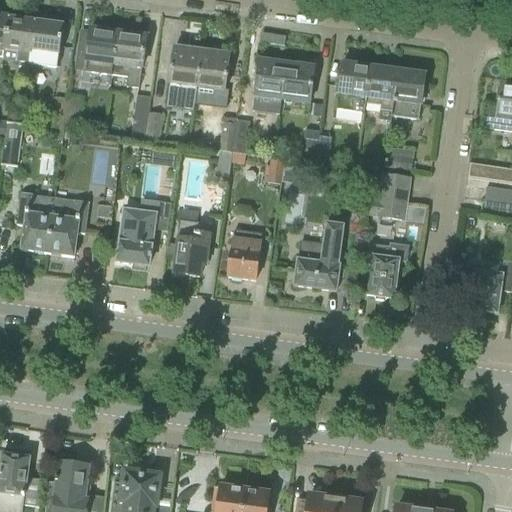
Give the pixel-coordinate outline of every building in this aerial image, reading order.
[(2,52),(1,58),(15,60),(15,63),(28,65),(34,23),(7,19),(2,52)] [(34,23),(28,65),(28,66),(55,70),(61,27),(34,23)] [(81,34),(77,64),(85,65),(84,73),(111,76),(117,34),(90,31),(89,35),(81,34)] [(117,34),(111,76),(127,78),(125,89),(138,91),(145,38),(117,34)] [(167,96),(166,105),(193,109),(196,89),(196,82),(200,54),(173,50),(172,61),(170,61),(169,68),(170,68),(167,96)] [(200,54),(196,89),(219,92),(217,104),(223,105),(225,92),(224,92),(226,77),(227,77),(228,70),(227,70),(229,58),(200,54)] [(285,66),(281,101),(306,104),(306,105),(308,105),(310,89),(314,89),(315,80),(314,80),(316,61),(300,59),(299,68),(285,66)] [(255,97),(281,101),(285,66),(259,63),(259,62),(258,61),(253,98),(254,98),(255,97)] [(335,111),(363,115),(369,68),(341,64),(335,111)] [(369,68),(364,106),(366,107),(380,108),(378,122),(389,123),(389,118),(390,114),(396,72),(369,68)] [(396,72),(390,114),(391,115),(390,119),(417,122),(423,75),(396,72)] [(496,108),(482,106),(479,130),(511,134),(511,87),(499,85),(498,90),(496,90),(494,102),(497,102),(496,108)] [(65,101),(62,125),(63,125),(76,127),(80,99),(66,97),(65,101)] [(137,98),(131,142),(144,144),(148,115),(150,100),(149,100),(147,99),(137,98)] [(53,100),(49,130),(62,132),(63,125),(62,125),(65,101),(53,100)] [(8,110),(6,124),(13,125),(15,111),(8,110)] [(148,115),(144,144),(154,145),(158,145),(162,117),(148,115)] [(222,119),(218,152),(232,154),(236,123),(236,121),(222,119)] [(236,123),(232,154),(244,156),(249,125),(236,123)] [(1,167),(17,169),(23,127),(7,124),(1,167)] [(293,164),(314,167),(317,139),(318,133),(305,131),(303,151),(295,150),(293,164)] [(108,139),(106,148),(117,149),(118,140),(108,139)] [(317,139),(314,167),(328,168),(331,140),(317,139)] [(191,142),(189,150),(201,152),(203,144),(201,143),(191,142)] [(383,169),(411,173),(413,153),(386,150),(383,169)] [(215,178),(230,181),(233,156),(219,154),(215,178)] [(268,186),(281,188),(285,163),(271,161),(268,186)] [(182,199),(196,202),(203,164),(189,162),(182,199)] [(468,166),(466,181),(494,185),(496,170),(468,166)] [(511,172),(496,170),(494,185),(511,187),(511,172)] [(381,177),(379,190),(407,193),(409,180),(381,177)] [(511,192),(485,189),(483,203),(511,207),(511,192)] [(379,190),(377,203),(405,207),(407,193),(379,190)] [(19,252),(46,256),(54,200),(20,196),(15,228),(22,229),(19,252)] [(54,200),(46,256),(73,260),(76,236),(83,237),(88,205),(54,200)] [(405,207),(377,203),(366,202),(364,217),(403,223),(405,207)] [(481,217),(511,221),(511,207),(483,203),(481,217)] [(119,244),(116,264),(147,269),(150,249),(153,227),(154,223),(155,217),(138,214),(135,214),(123,212),(120,232),(119,244)] [(180,223),(177,240),(174,266),(172,266),(171,277),(185,279),(186,277),(198,279),(200,267),(204,268),(209,227),(180,223)] [(294,275),(293,275),(292,285),(293,285),(292,288),(334,294),(338,268),(337,267),(342,228),(325,226),(322,246),(299,243),(294,275)] [(233,233),(229,259),(227,279),(230,280),(231,283),(240,284),(241,281),(254,283),(261,236),(233,233)] [(369,247),(365,277),(368,278),(365,298),(373,299),(374,302),(383,303),(384,300),(393,302),(398,263),(406,264),(408,249),(389,247),(389,249),(369,247)] [(468,312),(496,316),(499,293),(511,295),(511,283),(511,264),(501,263),(500,277),(488,275),(488,270),(474,268),(468,312)] [(28,460),(13,458),(14,456),(3,455),(3,456),(0,455),(0,511),(21,511),(22,502),(28,460)] [(87,468),(58,464),(56,479),(54,480),(54,483),(55,484),(55,486),(48,485),(44,511),(85,511),(90,479),(86,479),(87,468)] [(113,485),(109,511),(151,511),(152,508),(154,509),(155,502),(157,489),(158,478),(142,476),(142,472),(125,469),(124,473),(123,473),(122,486),(113,485)] [(240,511),(243,492),(241,492),(241,489),(229,487),(228,490),(212,488),(210,508),(208,511),(240,511)] [(268,511),(268,510),(265,510),(267,495),(257,494),(257,491),(245,489),(245,492),(243,492),(240,511),(268,511)] [(331,511),(333,501),(308,498),(307,503),(298,502),(296,511),(331,511)] [(333,501),(331,511),(358,511),(360,505),(333,501)]
